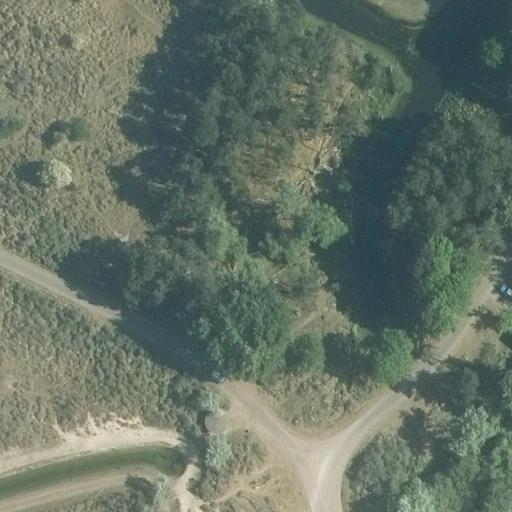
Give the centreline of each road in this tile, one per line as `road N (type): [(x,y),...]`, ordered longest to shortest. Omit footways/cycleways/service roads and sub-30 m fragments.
road 1 (track): [(314,468),(182,352),(0,258)]
road 2 (track): [(325,511),(314,468),(410,388),(511,219)]
